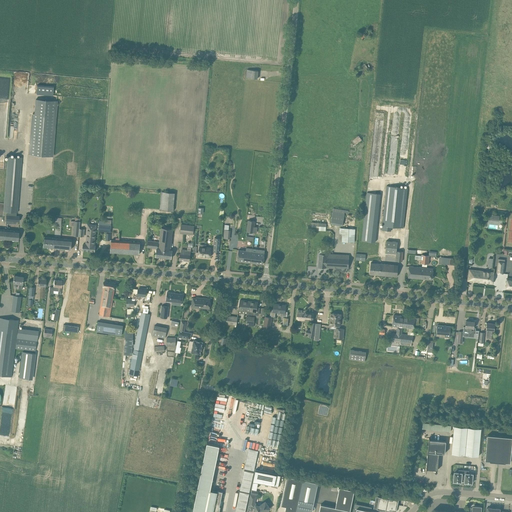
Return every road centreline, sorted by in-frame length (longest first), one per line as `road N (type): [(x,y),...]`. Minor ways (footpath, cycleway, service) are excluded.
road 1 (unclassified): [(265,282),(296,0)]
road 2 (tertiary): [(511,307),(265,282)]
road 3 (tertiary): [(223,278),(0,258)]
